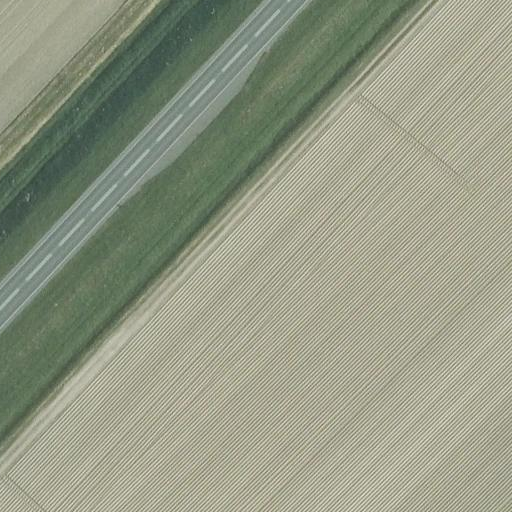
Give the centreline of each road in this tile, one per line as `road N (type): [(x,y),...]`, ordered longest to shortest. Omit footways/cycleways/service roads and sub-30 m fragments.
road 1 (track): [(0,475),(444,0)]
road 2 (trunk): [(0,308),(288,0)]
road 3 (track): [(0,148),(138,0)]
